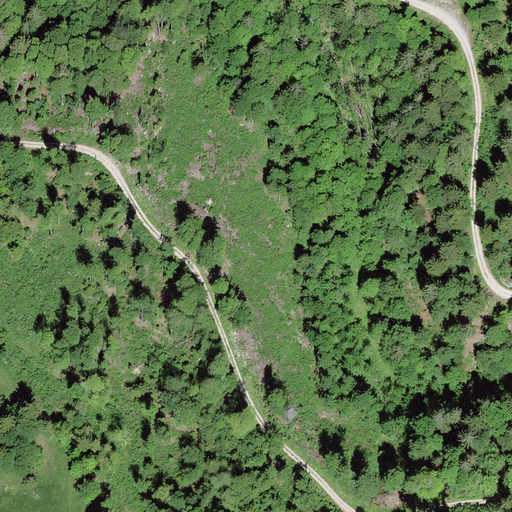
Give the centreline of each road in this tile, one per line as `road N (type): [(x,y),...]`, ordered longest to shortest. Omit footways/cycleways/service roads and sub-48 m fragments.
road 1 (track): [(0,147),(91,151),(146,190),(205,267),(336,476),(354,491),(413,493),(511,472)]
road 2 (track): [(425,0),(459,11),(484,42),(478,248),(497,280),(511,282)]
